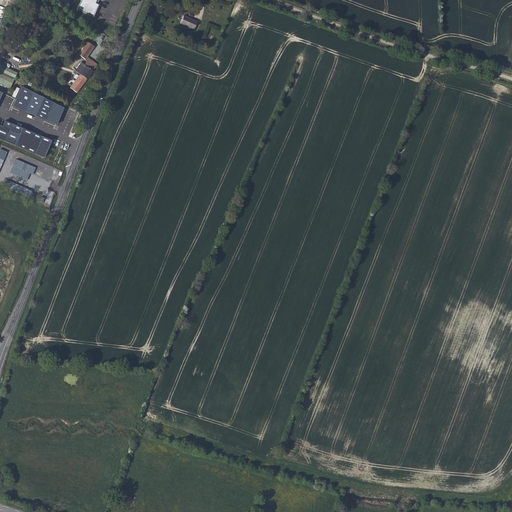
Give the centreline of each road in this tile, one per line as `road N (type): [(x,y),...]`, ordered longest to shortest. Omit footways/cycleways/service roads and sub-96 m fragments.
road 1 (tertiary): [(0,364),(140,0)]
road 2 (track): [(511,80),(259,0)]
